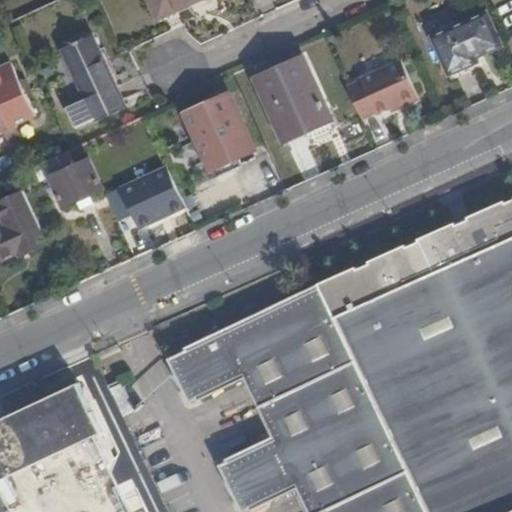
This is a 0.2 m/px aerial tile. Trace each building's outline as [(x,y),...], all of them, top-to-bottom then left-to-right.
[(153,0),(160,15),(193,0),(153,0)] [(478,57),(503,45),(489,11),(433,37),(451,76),(480,63),(478,57)] [(122,105),(92,37),(66,49),(87,96),(62,107),(71,129),(122,105)] [(334,119),(306,57),(258,78),(288,141),(334,119)] [(11,62),(0,66),(0,112),(11,137),(18,134),(14,126),(34,116),(11,62)] [(363,82),(350,88),(363,117),(376,112),(376,115),(390,108),(402,103),(403,106),(419,99),(417,95),(414,89),(403,62),(363,79),(363,82)] [(257,148),(230,89),(185,108),(213,167),(257,148)] [(392,112),(403,106),(402,103),(390,108),(392,112)] [(5,140),(11,137),(0,112),(0,130),(1,130),(5,140)] [(98,145),(87,150),(93,164),(104,159),(98,145)] [(59,162),(57,155),(35,165),(41,180),(50,176),(64,206),(105,188),(104,184),(118,178),(108,157),(104,159),(93,164),(87,150),(59,162)] [(427,511),(511,511),(511,196),(506,199),(505,197),(467,214),(469,216),(456,222),(455,219),(417,236),(419,239),(406,244),(405,242),(367,259),(369,262),(357,267),(356,264),(317,281),(427,511)] [(146,233),(153,249),(198,229),(184,197),(165,204),(172,221),(146,233)] [(30,277),(59,264),(34,212),(6,225),(16,246),(0,253),(0,286),(29,274),(30,277)] [(427,511),(317,281),(218,326),(200,335),(183,342),(184,345),(186,347),(173,357),(178,364),(172,369),(174,375),(184,386),(186,390),(190,388),(194,397),(198,395),(199,397),(199,399),(247,377),(274,436),(226,458),(227,460),(228,462),(225,463),(228,471),(224,473),(226,476),(226,480),(227,486),(232,495),(236,499),(238,502),(242,501),(245,509),(248,507),(249,508),(250,510),(298,489),(308,511),(427,511)] [(200,335),(218,326),(214,322),(200,335)] [(165,353),(172,369),(178,364),(173,357),(186,347),(184,345),(165,353)] [(107,385),(121,415),(133,409),(119,379),(107,385)] [(0,511),(11,511),(14,511),(0,481),(0,477),(103,431),(80,381),(0,417),(0,511)] [(190,388),(186,390),(191,400),(199,397),(198,395),(194,397),(190,388)] [(220,464),(224,473),(228,471),(225,463),(228,462),(227,460),(220,464)] [(242,511),(249,508),(248,507),(245,509),(242,501),(238,502),(242,511)]
